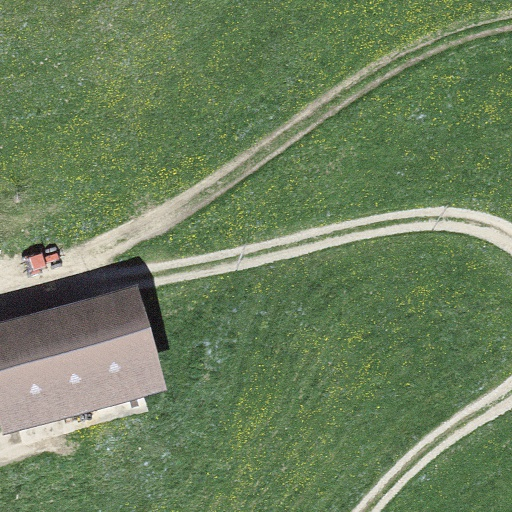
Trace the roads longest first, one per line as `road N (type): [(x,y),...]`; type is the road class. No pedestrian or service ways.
road 1 (track): [(0,285),(123,279),(395,218),(438,216),(511,238)]
road 2 (track): [(88,281),(401,59),(511,21)]
road 3 (track): [(511,391),(437,440),(366,511)]
